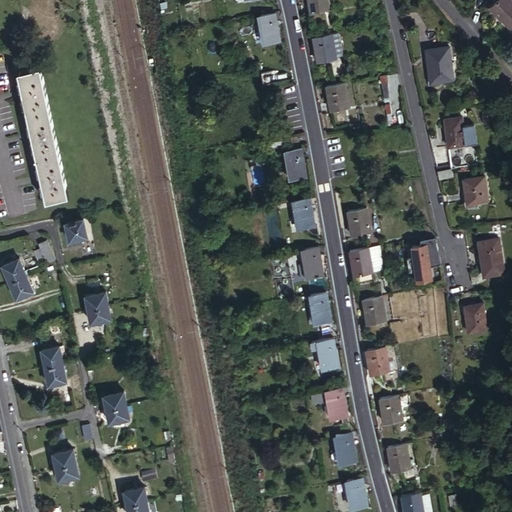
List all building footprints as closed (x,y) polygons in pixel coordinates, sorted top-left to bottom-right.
[(329,9),(327,0),(308,0),(310,12),(329,9)] [(496,9),(510,24),(511,22),(511,0),(492,0),(488,3),(495,10),(496,9)] [(279,38),(274,9),(258,12),(263,41),(279,38)] [(339,58),(335,31),(315,34),(320,61),(339,58)] [(426,50),(431,83),(453,80),(447,47),(426,50)] [(54,127),(40,55),(19,59),(20,63),(44,186),(65,182),(54,127)] [(350,102),(346,79),(327,82),(332,110),(350,107),(350,102)] [(444,119),(452,169),(468,166),(477,164),(474,142),(476,142),(473,123),(462,125),(460,116),(444,119)] [(304,173),(299,144),(290,145),(283,146),(288,176),(304,173)] [(451,169),(437,171),(438,180),(453,178),(451,169)] [(462,179),(466,204),(486,201),(482,176),(462,179)] [(311,223),(307,194),(291,197),(296,225),(311,223)] [(346,205),(350,232),(369,229),(365,202),(346,205)] [(64,221),(69,239),(86,234),(80,216),(64,221)] [(480,273),(468,275),(468,284),(484,282),(483,273),(500,271),(499,263),(495,237),(475,240),(480,273)] [(40,241),(49,260),(55,257),(47,238),(40,241)] [(412,279),(427,277),(424,241),(409,243),(412,279)] [(366,244),(369,262),(378,260),(376,243),(366,244)] [(369,262),(366,244),(348,247),(352,275),(370,272),(369,262)] [(320,273),(315,245),(301,247),(305,276),(320,273)] [(2,264),(9,280),(27,272),(20,256),(2,264)] [(27,273),(9,280),(15,296),(18,301),(36,294),(27,273)] [(88,309),(108,304),(105,289),(84,294),(88,309)] [(328,318),(323,290),(308,292),(313,320),(328,318)] [(384,320),(379,293),(361,296),(365,323),(384,320)] [(463,305),(466,332),(485,329),(481,303),(463,305)] [(110,316),(108,304),(88,309),(90,320),(110,316)] [(331,336),(315,338),(320,366),(336,364),(331,336)] [(41,348),(45,366),(62,363),(58,344),(41,348)] [(383,344),(365,346),(369,375),(387,372),(383,344)] [(62,363),(45,366),(48,383),(65,379),(62,363)] [(327,402),(329,416),(345,414),(340,385),(324,387),(310,390),(311,400),(320,399),(327,402)] [(106,407),(125,403),(122,390),(103,395),(106,407)] [(401,419),(396,391),(377,393),(382,422),(401,419)] [(128,416),(125,403),(106,407),(109,421),(128,416)] [(90,423),(87,421),(80,422),(83,438),(93,436),(90,423)] [(349,431),(333,433),(338,461),(353,459),(349,431)] [(410,469),(405,441),(386,444),(391,472),(410,469)] [(52,451),(55,464),(75,460),(72,447),(52,451)] [(75,460),(55,464),(58,478),(78,474),(75,460)] [(142,470),(144,478),(156,475),(155,467),(142,470)] [(369,506),(365,478),(346,481),(351,508),(354,508),(369,506)] [(126,489),(130,502),(149,497),(145,484),(126,489)] [(423,511),(420,489),(401,492),(404,511),(423,511)] [(149,497),(130,502),(132,511),(146,511),(152,510),(149,497)]
